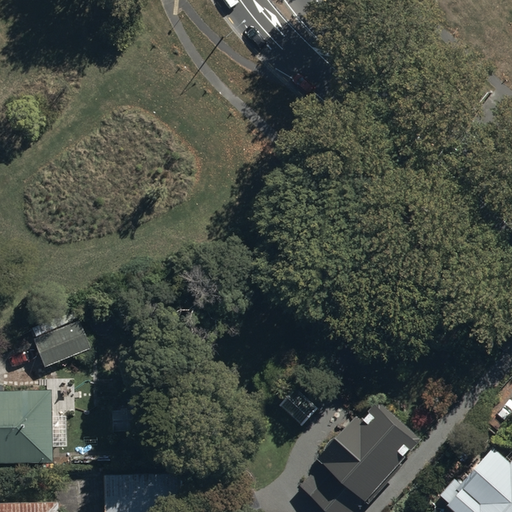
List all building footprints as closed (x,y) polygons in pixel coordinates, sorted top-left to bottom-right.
[(34,336),(45,363),(89,345),(78,318),(34,336)] [(0,387),(0,460),(50,460),(49,387),(0,387)] [(336,511),(352,511),(366,497),(370,500),(406,461),(401,457),(421,436),(378,397),(364,413),(358,408),(319,451),(324,456),(302,480),(336,511)] [(511,511),(511,457),(511,459),(495,445),(463,483),(455,476),(441,493),(450,501),(448,503),(458,511),(511,511)] [(178,511),(178,470),(103,472),(103,511),(178,511)] [(0,511),(56,511),(56,500),(0,502),(0,511)]
